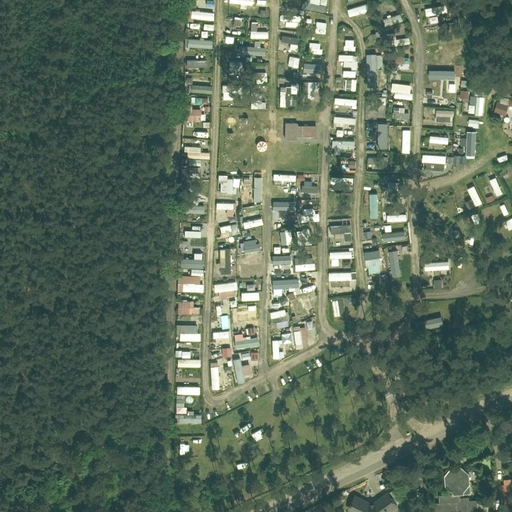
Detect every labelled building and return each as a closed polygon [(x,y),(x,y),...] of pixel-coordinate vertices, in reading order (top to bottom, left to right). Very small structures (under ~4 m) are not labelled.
[(323,11),(324,5),(320,5),(320,0),(309,0),(310,10),(323,11)] [(361,5),(347,10),(350,16),(364,12),(361,5)] [(447,5),(425,8),(426,15),(448,12),(447,5)] [(188,9),(187,17),(214,21),(215,12),(188,9)] [(385,27),(403,20),(401,12),(383,19),(385,27)] [(250,23),(250,37),(268,37),(268,31),(257,30),(257,23),(250,23)] [(388,33),(389,44),(397,44),(396,33),(388,33)] [(290,43),(289,48),(296,50),(299,37),(281,34),(280,41),(290,43)] [(187,47),(212,47),(212,39),(187,38),(187,47)] [(346,49),(354,49),(354,39),(345,39),(346,49)] [(321,53),(321,42),(309,42),(309,53),(321,53)] [(238,54),(264,54),(264,46),(238,45),(238,54)] [(366,53),(367,86),(378,86),(376,53),(366,53)] [(343,60),(344,67),(358,67),(358,54),(338,54),(338,60),(343,60)] [(391,55),(391,68),(409,68),(409,55),(391,55)] [(298,67),(299,57),(289,56),(288,66),(298,67)] [(323,63),(302,63),(302,72),(323,72),(323,63)] [(267,82),(267,72),(253,72),(253,82),(267,82)] [(345,78),(345,89),(356,90),(357,78),(345,78)] [(413,98),(413,92),(410,92),(410,83),(392,82),(392,91),(395,91),(394,97),(413,98)] [(297,93),(297,83),(281,83),(281,90),(285,90),(285,94),(297,93)] [(243,98),(243,86),(223,85),(223,98),(243,98)] [(469,98),(469,90),(460,89),(460,97),(469,98)] [(250,107),(262,107),(262,93),(250,93),(250,107)] [(470,103),(475,103),(475,113),(484,114),(485,95),(470,95),(470,103)] [(334,103),(357,106),(358,99),(335,96),(334,103)] [(497,100),(494,111),(506,115),(509,104),(497,100)] [(200,121),(201,108),(192,107),(192,104),(184,104),(183,120),(200,121)] [(410,118),(410,112),(405,112),(405,107),(394,107),(394,118),(410,118)] [(454,116),(454,109),(436,109),(436,121),(451,122),(451,116),(454,116)] [(316,137),(316,124),(297,124),(297,122),(284,122),(284,137),(316,137)] [(377,123),(377,147),(388,148),(388,123),(377,123)] [(402,152),(411,152),(411,129),(403,129),(402,152)] [(466,155),(475,155),(475,130),(466,130),(466,155)] [(210,158),(210,152),(200,151),(200,146),(186,146),(186,158),(210,158)] [(445,170),(445,154),(423,154),(423,169),(445,170)] [(200,166),(182,167),(182,177),(200,176),(200,166)] [(227,179),(226,174),(219,175),(220,193),(238,192),(237,178),(227,179)] [(495,176),(489,179),(497,195),(503,192),(495,176)] [(383,190),(391,191),(394,179),(386,177),(383,190)] [(303,192),(318,192),(318,180),(303,180),(303,192)] [(465,201),(468,208),(483,202),(475,184),(467,188),(472,197),(465,201)] [(369,193),(370,217),(379,217),(378,193),(369,193)] [(335,213),(343,213),(343,208),(352,208),(353,195),(335,194),(335,213)] [(272,201),(273,216),(284,215),(284,220),(298,219),(298,221),(319,220),(319,213),(297,214),(296,200),(272,201)] [(226,215),(234,216),(234,202),(216,202),(216,208),(226,208),(226,215)] [(506,203),(501,205),(505,215),(510,213),(506,203)] [(183,212),(204,212),(204,204),(183,204),(183,212)] [(405,206),(387,207),(388,221),(406,219),(405,206)] [(261,217),(242,221),(244,228),(262,224),(261,217)] [(239,233),(237,222),(219,226),(221,236),(239,233)] [(330,232),(344,232),(345,239),(352,239),(352,224),(330,225),(330,232)] [(205,241),(205,228),(181,228),(181,235),(189,235),(189,241),(205,241)] [(310,230),(296,231),(297,245),(311,244),(310,230)] [(406,239),(405,231),(382,233),(383,240),(406,239)] [(471,233),(467,242),(475,247),(480,237),(471,233)] [(259,249),(258,243),(254,243),(254,239),(242,240),(244,251),(259,249)] [(229,248),(218,249),(220,273),(231,272),(229,248)] [(391,275),(399,275),(398,249),(389,250),(391,275)] [(366,262),(381,260),(380,250),(365,252),(366,262)] [(290,262),(290,254),(271,255),(272,264),(290,262)] [(295,270),(313,269),(313,257),(294,258),(295,270)] [(203,267),(203,258),(179,258),(179,267),(203,267)] [(450,268),(449,260),(424,261),(425,269),(450,268)] [(259,263),(240,264),(240,277),(260,275),(259,263)] [(380,265),(369,267),(371,275),(382,273),(380,265)] [(351,279),(351,271),(329,271),(329,279),(351,279)] [(204,284),(199,283),(200,275),(178,275),(177,291),(204,291),(204,284)] [(297,277),(272,279),(272,294),(282,293),(281,287),(298,287),(297,277)] [(236,282),(214,282),(214,291),(218,290),(219,297),(234,297),(234,289),(237,288),(236,282)] [(259,298),(259,291),(241,292),(241,299),(259,298)] [(333,297),(334,315),(346,314),(345,296),(333,297)] [(308,314),(306,308),(312,307),(310,300),(304,302),(303,298),(292,300),(295,316),(308,314)] [(199,313),(199,306),(194,306),(194,300),(177,301),(178,314),(199,313)] [(275,319),(276,327),(287,326),(285,309),(269,311),(270,320),(275,319)] [(239,315),(233,315),(234,322),(256,321),(256,313),(248,313),(248,310),(239,311),(239,315)] [(197,332),(197,324),(176,324),(176,331),(180,331),(180,339),(200,340),(201,332),(197,332)] [(249,335),(255,333),(253,326),(247,328),(249,335)] [(293,326),(294,348),(307,347),(306,326),(293,326)] [(258,346),(258,337),(242,337),(242,332),(234,333),(235,347),(258,346)] [(292,342),(291,332),(281,333),(282,343),(292,342)] [(279,358),(278,339),(271,340),(272,358),(279,358)] [(222,347),(222,356),(231,356),(231,346),(222,347)] [(250,351),(250,359),(259,360),(259,351),(250,351)] [(250,363),(241,364),(241,357),(234,358),(235,382),(244,382),(243,374),(250,373),(250,363)] [(220,388),(218,361),(209,362),(211,388),(220,388)] [(176,385),(176,393),(199,393),(199,385),(176,385)] [(176,412),(183,413),(184,399),(177,398),(176,412)] [(192,414),(193,410),(187,410),(187,414),(179,414),(179,421),(200,421),(200,414),(192,414)] [(453,464),(447,471),(448,482),(456,491),(466,491),(473,482),(472,471),(465,463),(453,464)] [(505,503),(511,502),(511,477),(503,478),(505,503)] [(374,501),(358,492),(350,508),(359,511),(388,511),(402,503),(392,490),(377,500),(374,501)] [(435,500),(435,511),(489,511),(489,496),(472,497),(472,494),(463,495),(463,492),(442,493),(442,499),(435,500)]
